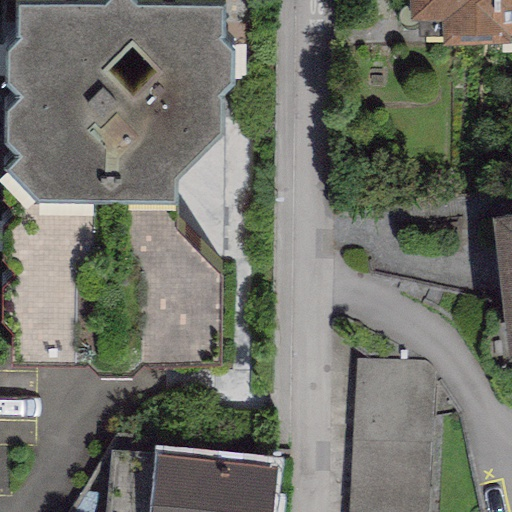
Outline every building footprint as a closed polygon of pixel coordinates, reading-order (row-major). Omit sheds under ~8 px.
[(12,294),(9,350),(220,353),(220,349),(220,240),(175,197),(175,138),(220,94),(220,57),(232,50),(232,16),(221,4),(220,0),(15,0),(15,3),(6,15),(5,48),(19,59),(7,74),(7,107),(18,120),(4,134),(2,172),(18,184),(2,200),(2,225),(14,236),(2,250),(2,284),(12,294)] [(511,0),(417,0),(417,13),(443,13),(443,19),(495,18),(496,28),(511,27),(511,0)] [(511,190),(491,193),(509,337),(511,336),(511,190)] [(429,359),(354,354),(344,511),(427,511),(436,375),(429,359)] [(268,511),(275,449),(158,437),(149,511),(268,511)]
